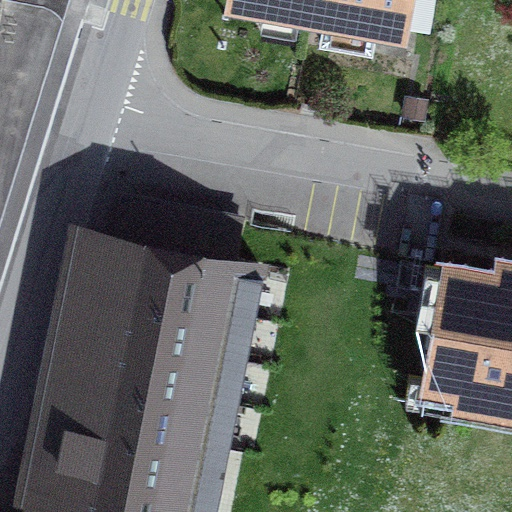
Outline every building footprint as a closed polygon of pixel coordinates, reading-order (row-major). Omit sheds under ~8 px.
[(257,0),(327,12),(321,45),(371,54),(377,21),(404,25),(408,0),(257,0)] [(115,239),(232,262),(241,219),(123,195),(115,239)] [(102,281),(243,310),(252,266),(232,262),(115,239),(111,238),(102,281)] [(497,273),(446,264),(426,374),(462,380),(459,393),(511,402),(511,262),(499,260),(497,273)] [(93,325),(234,354),(243,310),(102,281),(93,325)] [(234,354),(93,325),(84,369),(225,398),(234,354)] [(75,413),(216,442),(225,398),(84,369),(75,413)] [(57,505),(92,511),(201,511),(216,442),(75,413),(57,505)]
